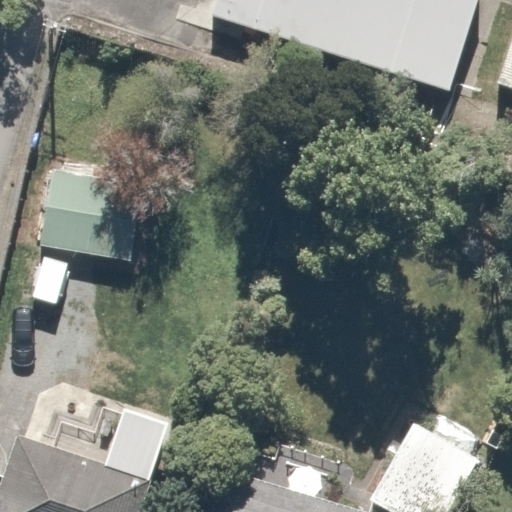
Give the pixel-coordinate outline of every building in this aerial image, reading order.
[(473,8),(443,0),(209,0),(198,41),(448,106),(473,8)] [(511,42),(496,86),(511,92),(511,42)] [(91,197),(22,185),(6,277),(76,289),(91,197)] [(99,443),(7,436),(0,477),(0,511),(114,511),(121,472),(98,468),(99,443)] [(439,511),(458,478),(395,444),(357,511),(439,511)] [(261,511),(198,492),(192,511),(261,511)]
